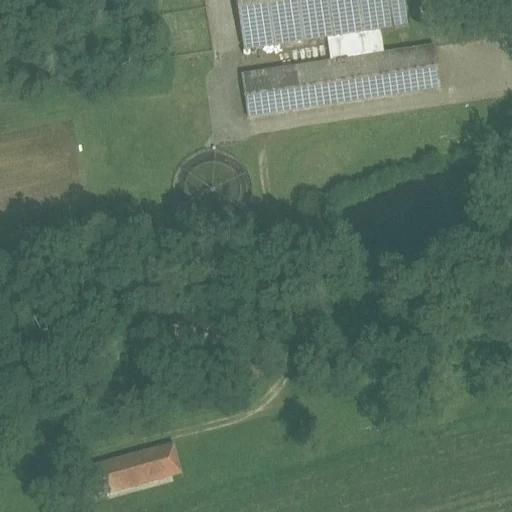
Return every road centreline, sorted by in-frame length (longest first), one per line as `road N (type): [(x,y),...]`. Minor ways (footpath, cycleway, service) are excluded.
road 1 (track): [(511,90),(273,128),(255,151),(254,182),(289,313),(289,350),(273,392),(248,417),(0,490)]
road 2 (track): [(273,392),(309,404),(426,382),(511,392)]
